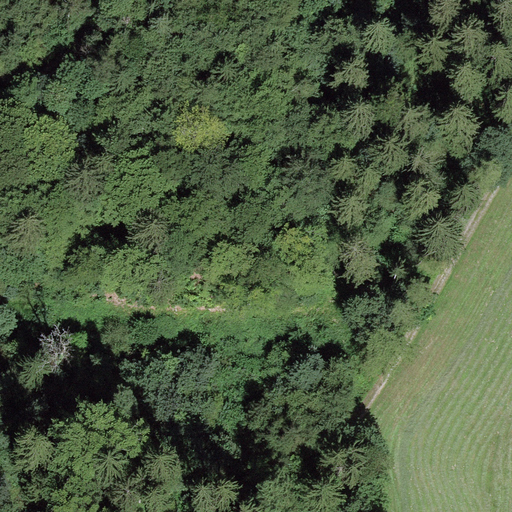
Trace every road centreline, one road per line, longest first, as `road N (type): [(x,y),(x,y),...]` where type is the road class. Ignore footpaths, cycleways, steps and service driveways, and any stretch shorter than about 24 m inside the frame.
road 1 (track): [(511,151),(345,410),(304,511)]
road 2 (track): [(95,0),(94,25),(61,66),(0,104)]
